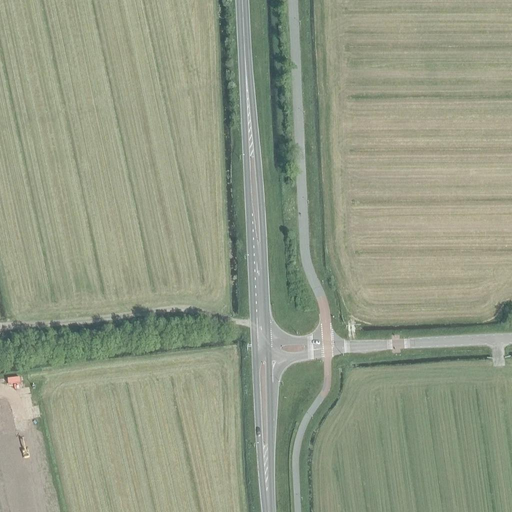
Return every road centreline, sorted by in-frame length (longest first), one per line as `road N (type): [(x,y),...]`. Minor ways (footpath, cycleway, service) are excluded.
road 1 (unclassified): [(327,347),(304,248),(293,0)]
road 2 (tertiary): [(245,79),(254,350)]
road 3 (track): [(0,329),(182,308),(266,323)]
road 4 (tertiary): [(266,343),(259,178),(245,79)]
road 5 (tertiary): [(327,347),(511,338)]
road 6 (tertiary): [(254,350),(267,503)]
road 7 (tertiary): [(267,503),(267,356)]
